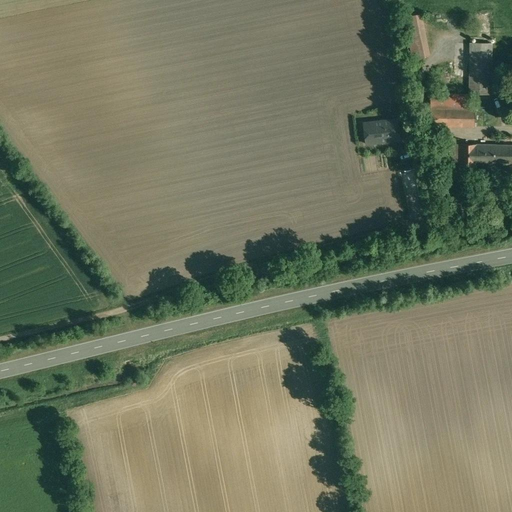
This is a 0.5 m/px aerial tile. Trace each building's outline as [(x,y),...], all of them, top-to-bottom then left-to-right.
[(422,13),(411,16),(415,32),(412,33),(415,41),(428,37),(422,13)] [(492,43),(471,43),(470,94),(474,94),(491,95),(492,43)] [(491,95),(474,94),(474,109),(474,127),(491,127),(491,95)] [(447,108),(430,108),(430,126),(446,127),(447,108)] [(455,108),(447,108),(446,127),(474,127),(474,109),(455,108)] [(396,119),(364,123),(366,144),(399,140),(396,119)] [(459,139),(448,138),(447,177),(458,177),(459,144),(459,139)] [(476,144),(459,144),(458,177),(476,177),(476,164),(476,144)] [(511,144),(476,144),(476,164),(511,164),(511,144)]
